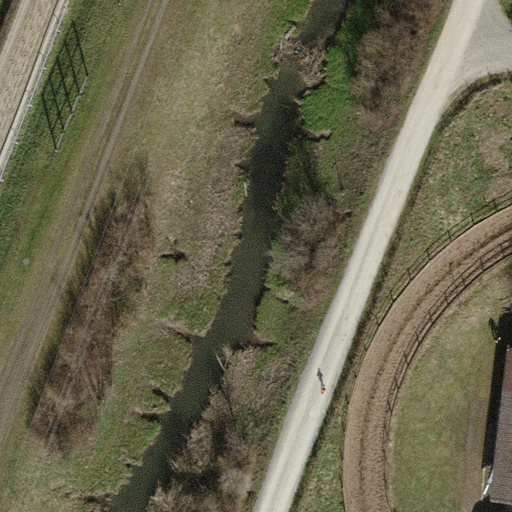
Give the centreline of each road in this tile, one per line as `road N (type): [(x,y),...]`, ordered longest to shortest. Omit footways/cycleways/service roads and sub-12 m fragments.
road 1 (track): [(469,0),(274,511)]
road 2 (track): [(163,0),(0,425)]
road 3 (track): [(0,115),(43,0)]
